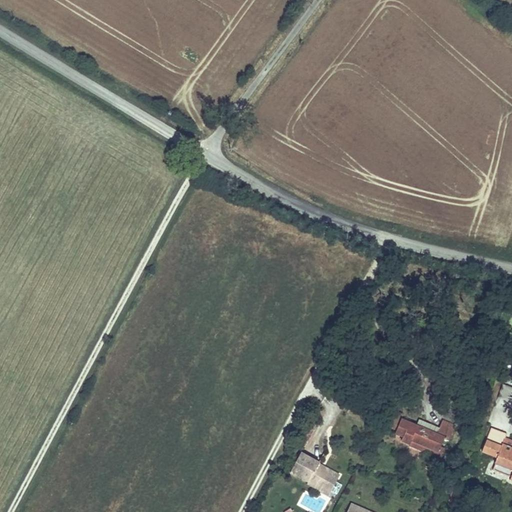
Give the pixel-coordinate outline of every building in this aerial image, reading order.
[(442,451),(445,444),(448,445),(455,429),(443,423),(442,423),(438,433),(435,439),(418,431),(400,423),(394,435),(401,438),(435,453),(432,458),(441,462),(445,452),(442,451)] [(438,433),(421,425),(418,431),(435,439),(438,433)] [(511,443),(492,435),(485,449),(500,455),(497,461),(511,467),(511,443)] [(435,453),(401,438),(399,443),(432,458),(435,453)] [(341,475),(302,454),(292,474),(310,483),(309,485),(318,489),(320,485),(333,491),(341,475)] [(511,467),(497,461),(495,467),(511,474),(511,467)] [(330,496),(333,491),(320,485),(318,489),(330,496)]
